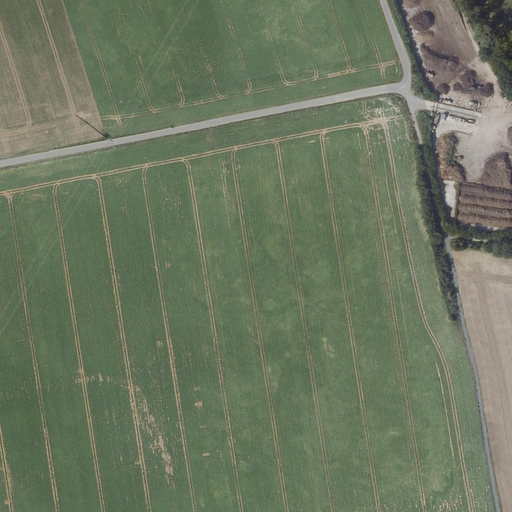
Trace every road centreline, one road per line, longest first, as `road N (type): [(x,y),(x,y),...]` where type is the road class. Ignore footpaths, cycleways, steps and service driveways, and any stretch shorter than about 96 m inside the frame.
road 1 (primary): [(511,215),(40,9),(0,6)]
road 2 (unclassified): [(0,163),(360,91),(408,89)]
